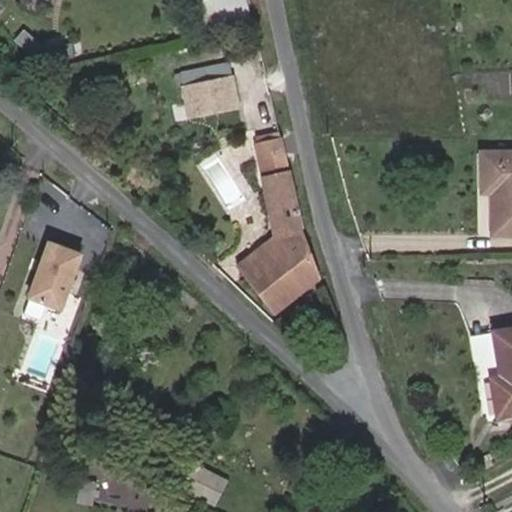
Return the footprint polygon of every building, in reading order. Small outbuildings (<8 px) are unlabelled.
[(193,117),(242,107),(236,78),(187,88),(193,117)] [(291,174),(283,138),(255,144),(263,180),(291,174)] [(492,193),(493,236),(511,235),(511,151),(482,153),(483,193),(492,193)] [(276,311),(321,276),(301,221),(291,174),(263,180),(276,237),(241,265),(276,311)] [(26,297),(65,308),(83,247),(44,236),(26,297)] [(498,417),(511,414),(511,329),(495,333),(501,377),(492,378),(498,417)] [(494,358),(490,333),(471,336),(474,361),(494,358)] [(222,488),(179,465),(171,482),(213,504),(222,488)]
